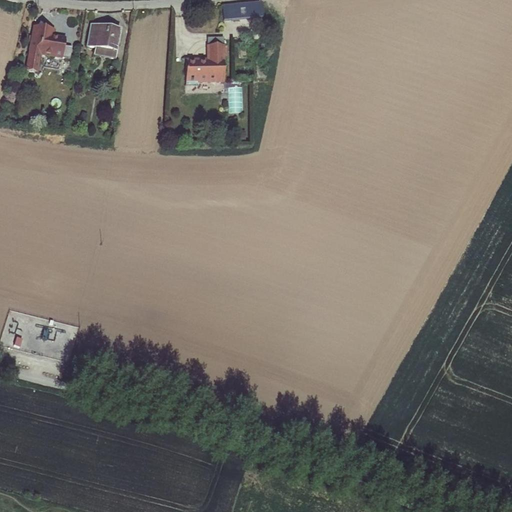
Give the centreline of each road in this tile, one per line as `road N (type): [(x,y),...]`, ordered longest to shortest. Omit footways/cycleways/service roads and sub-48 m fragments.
road 1 (unclassified): [(0,370),(203,428),(428,511)]
road 2 (unclassified): [(258,0),(90,9),(15,0)]
